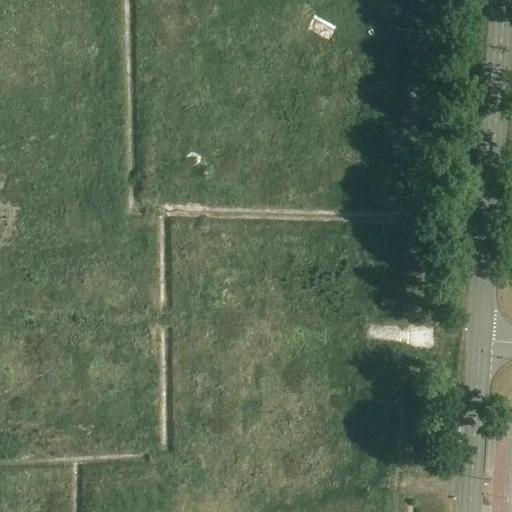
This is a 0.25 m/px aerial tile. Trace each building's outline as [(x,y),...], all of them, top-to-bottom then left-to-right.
[(69,32),(24,35),(26,71),(71,68),(69,32)] [(28,101),(26,101),(26,102),(72,100),(71,68),(26,71),(28,101)] [(72,100),(26,102),(27,133),(74,131),(72,100)] [(74,131),(27,133),(27,134),(30,134),(31,164),(76,162),(74,131)] [(76,162),(31,164),(33,200),(78,198),(76,162)] [(49,239),(13,241),(15,286),(51,284),(49,239)] [(13,241),(0,242),(0,286),(15,286),(13,241)]
